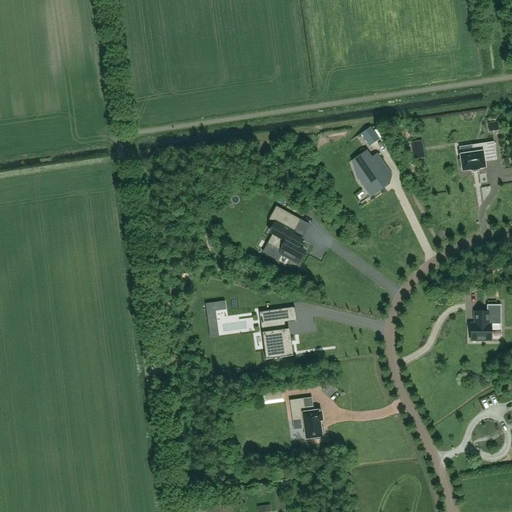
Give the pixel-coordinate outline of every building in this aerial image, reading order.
[(362,134),(370,146),(378,140),(370,128),(362,134)] [(421,142),(411,143),(413,159),(423,158),(421,142)] [(497,160),(494,142),(472,145),(473,153),(460,155),(461,160),(459,160),(460,169),(462,169),(462,171),(471,170),(471,171),(479,169),(479,168),(485,168),(484,162),(497,160)] [(367,152),(352,162),(362,177),(359,179),(361,182),(360,183),(362,186),(363,186),(365,189),(370,186),(374,193),(370,196),(360,203),(371,196),(389,184),(378,168),(384,163),(377,153),(377,154),(371,159),(367,152)] [(293,233),(300,220),(276,207),(269,220),(270,220),(276,223),(271,233),(273,234),(268,244),(281,251),(280,254),(297,264),(304,252),(297,248),(302,240),(292,235),(293,233)] [(225,301),(205,304),(210,337),(210,336),(218,335),(215,311),(226,309),(225,302),(225,301)] [(471,324),(471,341),(491,341),(491,325),(501,325),(501,305),(487,305),(487,312),(474,312),(474,324),(471,324)] [(282,309),(259,312),(259,313),(268,312),(271,333),(263,334),(265,348),(264,349),(264,350),(266,349),(267,359),(265,359),(266,360),(293,356),(293,355),(292,355),(290,345),(287,346),(282,309)] [(304,399),(290,401),(292,421),(300,420),(302,429),(305,429),(306,439),(314,438),(314,440),(325,439),(323,428),(321,429),(320,421),(322,420),(321,412),(319,413),(318,411),(314,411),(313,406),(305,407),(304,399)]
